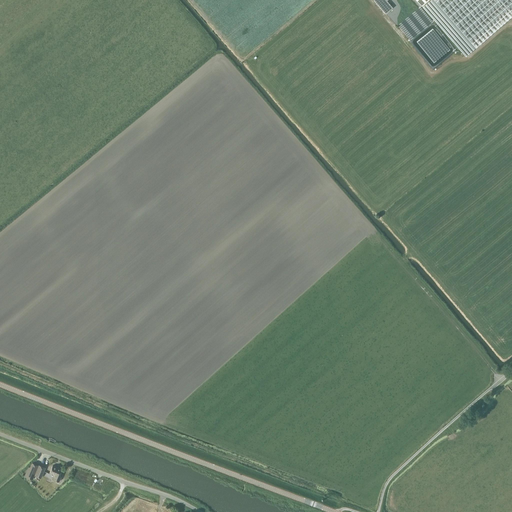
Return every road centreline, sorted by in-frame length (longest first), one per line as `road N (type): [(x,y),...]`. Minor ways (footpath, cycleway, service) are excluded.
road 1 (tertiary): [(332,511),(0,384)]
road 2 (unclassified): [(199,511),(0,434)]
